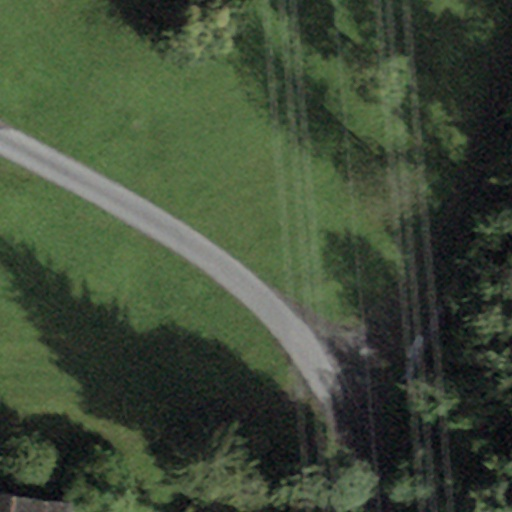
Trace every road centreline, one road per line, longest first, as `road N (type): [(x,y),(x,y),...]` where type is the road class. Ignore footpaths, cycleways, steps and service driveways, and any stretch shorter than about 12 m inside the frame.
road 1 (unclassified): [(0,136),(157,225),(316,361),(351,416)]
road 2 (track): [(511,71),(454,234),(351,416)]
